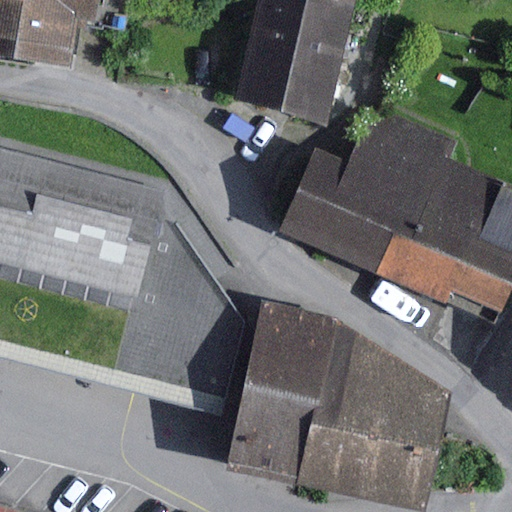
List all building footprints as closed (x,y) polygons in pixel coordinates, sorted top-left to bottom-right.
[(0,0),(0,50),(80,62),(87,16),(110,20),(112,0),(0,0)] [(361,0),(270,0),(250,95),(338,113),(361,0)] [(366,164),(329,147),(292,229),(389,272),(442,155),(447,143),(388,116),(366,164)] [(166,191),(0,148),(0,349),(226,406),(247,325),(166,191)] [(511,186),(442,155),(389,272),(500,322),(511,296),(511,186)] [(314,484),(345,321),(271,307),(239,469),(314,484)] [(434,511),(457,391),(345,321),(314,484),(432,511),(434,511)]
